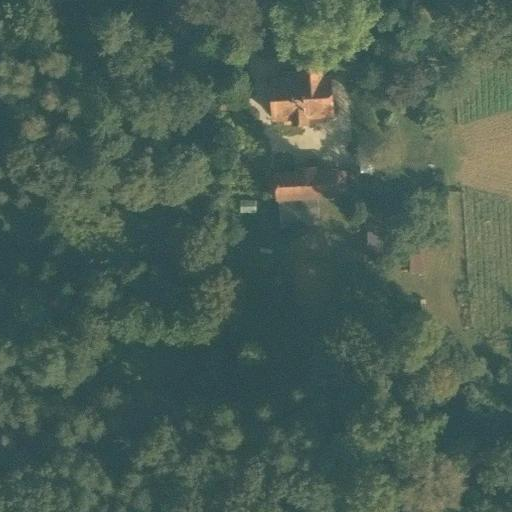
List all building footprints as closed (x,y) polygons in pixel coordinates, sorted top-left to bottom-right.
[(387,32),(364,27),(366,56),(388,62),(387,32)] [(292,122),(292,123),(307,122),(306,114),(332,113),(330,76),(321,76),(320,60),(302,61),(300,61),(301,71),(280,72),(280,79),(271,80),(272,116),(283,115),(283,122),(292,122)] [(216,110),(226,111),(226,100),(216,100),(216,110)] [(318,196),(335,195),(334,171),(312,172),(312,171),(312,169),(295,170),(295,172),(277,173),(278,199),(318,196)] [(344,170),(334,171),(335,195),(346,194),(344,170)] [(320,226),(318,196),(278,199),(281,229),(320,226)] [(364,214),(365,224),(380,223),(379,213),(364,214)] [(60,330),(78,330),(78,318),(61,317),(60,330)]
